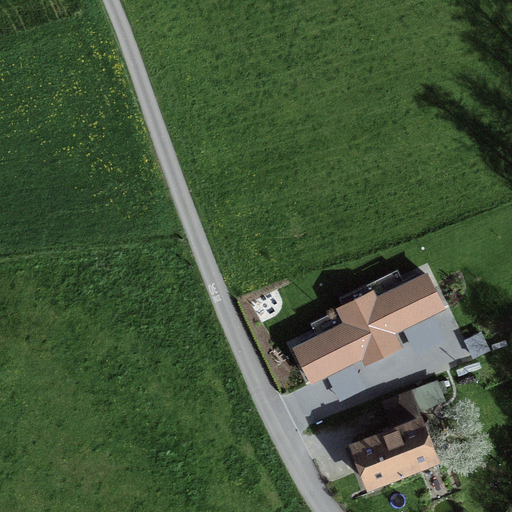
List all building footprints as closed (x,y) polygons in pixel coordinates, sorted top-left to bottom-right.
[(434,310),(446,304),(426,267),(404,278),(398,265),(339,295),(342,300),(336,303),(338,307),(311,321),(316,331),(292,343),(312,382),(328,374),(341,399),(367,385),(354,360),(362,356),(365,363),(403,343),(396,330),(404,326),(417,351),(447,336),(434,310)] [(490,347),(481,328),(463,337),(472,356),(490,347)] [(498,377),(496,371),(482,377),(485,383),(498,377)] [(437,377),(382,398),(390,419),(445,398),(443,391),(448,389),(443,378),(439,380),(437,377)] [(425,416),(422,408),(349,436),(367,485),(441,456),(430,428),(433,427),(428,415),(425,416)]
